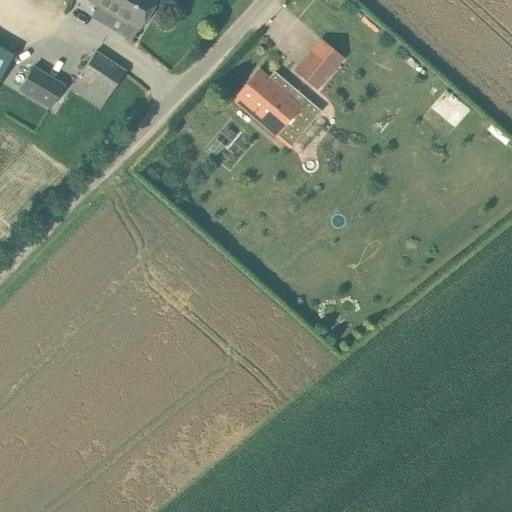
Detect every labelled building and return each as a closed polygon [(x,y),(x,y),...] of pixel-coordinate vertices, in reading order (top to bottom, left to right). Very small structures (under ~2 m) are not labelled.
[(157,0),(123,0),(124,0),(124,1),(122,0),(100,0),(97,6),(139,31),(157,0)] [(320,41),(296,70),(315,86),(340,57),(320,41)] [(0,75),(12,55),(0,48),(0,75)] [(102,108),(126,69),(91,48),(67,87),(102,108)] [(19,90),(50,108),(63,86),(32,67),(19,90)] [(259,70),(234,98),(275,133),(300,105),(259,70)]
